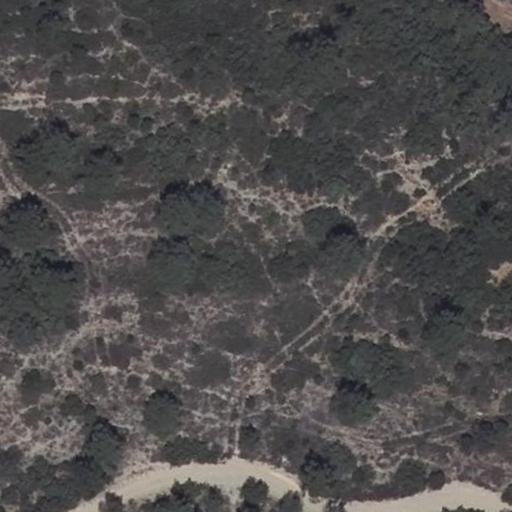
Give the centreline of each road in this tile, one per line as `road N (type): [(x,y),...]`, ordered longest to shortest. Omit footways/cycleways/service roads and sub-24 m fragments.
road 1 (track): [(315,511),(244,469),(170,475),(94,511)]
road 2 (track): [(511,510),(474,494),(387,511)]
